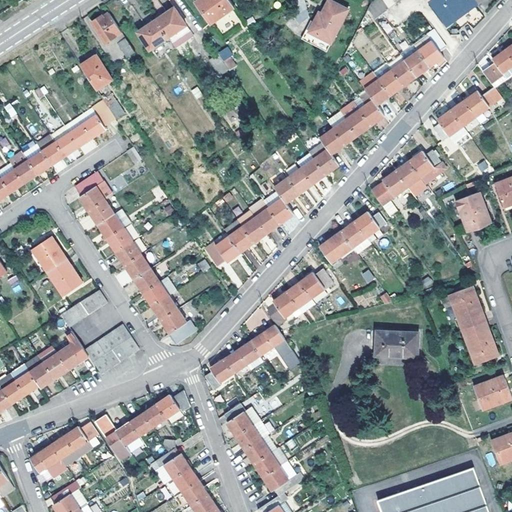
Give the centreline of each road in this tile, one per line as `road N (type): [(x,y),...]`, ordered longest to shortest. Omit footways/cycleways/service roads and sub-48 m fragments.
road 1 (residential): [(185,364),(511,5)]
road 2 (residential): [(46,193),(167,373)]
road 3 (residential): [(8,433),(167,373)]
road 4 (residential): [(241,511),(185,364)]
